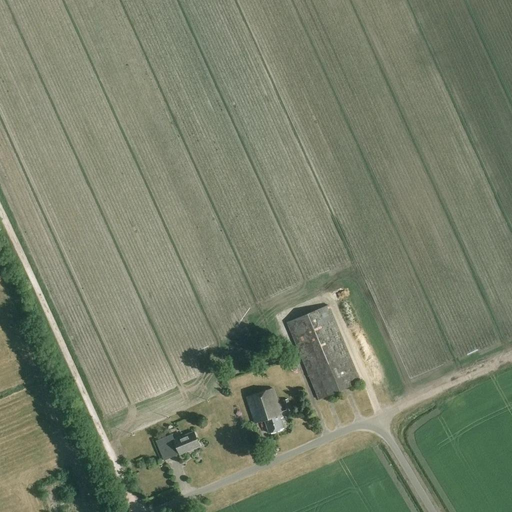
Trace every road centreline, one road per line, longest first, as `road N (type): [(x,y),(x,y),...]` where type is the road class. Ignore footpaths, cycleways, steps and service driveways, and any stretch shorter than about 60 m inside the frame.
road 1 (unclassified): [(431,511),(377,419),(151,511)]
road 2 (track): [(139,511),(0,211)]
